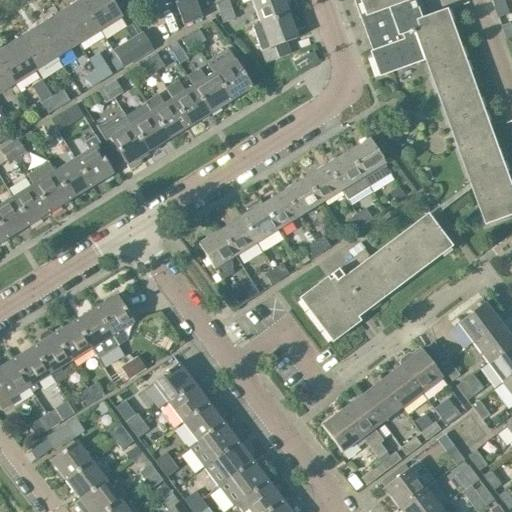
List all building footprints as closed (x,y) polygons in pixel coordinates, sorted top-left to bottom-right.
[(78,44),(99,31),(79,0),(59,13),(78,44)] [(79,0),(99,31),(121,17),(110,0),(79,0)] [(194,0),(181,0),(174,3),(183,25),(201,19),(194,0)] [(219,14),(232,10),(228,0),(225,0),(216,4),(219,14)] [(282,0),(257,0),(252,2),(260,26),(288,15),(282,0)] [(352,0),(371,51),(369,52),(378,77),(429,58),(488,223),(511,214),(511,192),(446,9),(426,16),(420,0),(352,0)] [(502,0),(491,0),(498,18),(508,15),(502,0)] [(235,19),(232,10),(219,14),(223,23),(235,19)] [(57,57),(78,44),(59,13),(37,27),(57,57)] [(260,26),(252,29),(261,52),(265,64),(290,55),(285,43),(297,39),(288,15),(260,26)] [(500,26),(505,39),(511,37),(507,23),(500,26)] [(35,71),(57,57),(37,27),(16,40),(35,71)] [(188,34),(196,46),(205,40),(197,28),(188,34)] [(123,68),(151,50),(141,34),(113,52),(123,68)] [(188,52),(196,46),(188,34),(180,39),(188,52)] [(0,61),(14,84),(35,71),(16,40),(0,50),(0,61)] [(206,62),(213,74),(213,73),(230,101),(252,87),(248,81),(235,60),(234,60),(228,49),(206,62)] [(147,60),(155,72),(164,66),(156,54),(147,60)] [(146,77),(155,72),(147,60),(139,65),(146,77)] [(0,92),(14,84),(0,61),(0,92)] [(105,63),(94,70),(101,81),(112,74),(105,63)] [(186,77),(192,86),(192,87),(209,114),(230,101),(213,73),(213,74),(205,78),(199,69),(186,77)] [(101,81),(94,70),(84,76),(91,88),(101,81)] [(106,85),(114,98),(123,93),(115,80),(106,85)] [(165,89),(172,99),(189,126),(209,114),(192,87),(184,91),(177,81),(165,89)] [(105,104),(114,98),(106,85),(97,91),(105,104)] [(35,93),(48,114),(59,107),(52,96),(50,98),(44,87),(35,93)] [(62,90),(52,96),(59,107),(69,101),(62,90)] [(145,102),(151,112),(150,112),(167,140),(189,126),(172,99),(163,104),(157,95),(145,102)] [(147,152),(130,125),(122,111),(97,126),(96,127),(105,142),(106,141),(110,139),(129,170),(140,164),(141,159),(140,157),(147,152)] [(147,152),(167,140),(150,112),(130,125),(147,152)] [(59,114),(50,119),(58,132),(66,127),(59,114)] [(58,132),(50,119),(41,125),(48,137),(58,132)] [(74,159),(91,187),(113,174),(96,147),(100,144),(95,136),(83,143),(88,150),(74,159)] [(9,145),(17,158),(25,153),(17,139),(9,145)] [(391,174),(384,163),(369,139),(347,152),(368,188),(391,174)] [(0,151),(8,164),(17,158),(9,145),(0,149),(0,151)] [(347,201),(368,188),(347,152),(326,165),(341,190),(347,201)] [(91,187),(74,159),(53,172),(71,199),(91,187)] [(26,176),(32,185),(33,184),(50,212),(71,199),(53,172),(48,162),(26,176)] [(341,190),(326,165),(304,178),(320,203),(341,190)] [(283,191),(298,217),(320,203),(304,178),(283,191)] [(28,226),(50,212),(33,184),(32,185),(11,198),(28,226)] [(398,187),(389,193),(396,203),(405,197),(398,187)] [(283,191),(261,205),(277,230),(298,217),(283,191)] [(0,225),(8,238),(28,226),(11,198),(0,204),(0,225)] [(249,213),(240,218),(256,243),(277,230),(261,205),(258,200),(246,208),(249,213)] [(364,209),(356,214),(362,225),(372,219),(364,209)] [(362,225),(356,214),(347,220),(354,231),(362,225)] [(234,256),(256,243),(240,218),(219,231),(234,256)] [(339,287),(332,278),(329,281),(326,278),(299,298),(331,342),(359,321),(356,318),(451,246),(430,219),(372,262),(364,251),(340,268),(349,280),(339,287)] [(231,258),(234,256),(219,231),(197,245),(213,270),(220,281),(232,273),(231,258)] [(314,242),(321,253),(330,247),(323,236),(314,242)] [(312,258),(321,253),(314,242),(305,247),(312,258)] [(272,269),(279,280),(288,274),(281,263),(272,269)] [(271,285),(279,280),(272,269),(264,275),(271,285)] [(337,269),(330,275),(336,282),(343,276),(337,269)] [(230,297),(237,308),(259,294),(252,283),(230,297)] [(116,295),(95,309),(112,336),(118,346),(128,340),(122,331),(134,323),(116,295)] [(457,323),(472,343),(499,323),(484,303),(457,323)] [(92,349),(112,336),(95,309),(74,321),(92,349)] [(71,362),(92,349),(74,321),(53,334),(71,362)] [(511,344),(511,340),(499,323),(472,343),(487,363),(511,344)] [(40,342),(32,347),(50,375),(52,380),(56,385),(65,380),(60,369),(71,362),(53,334),(52,335),(51,332),(47,332),(40,336),(39,340),(40,342)] [(433,341),(426,347),(437,361),(444,356),(433,341)] [(511,375),(511,344),(487,363),(502,383),(511,375)] [(32,347),(12,360),(29,388),(32,393),(39,389),(36,384),(50,375),(32,347)] [(421,350),(414,356),(411,353),(408,352),(400,358),(400,361),(402,364),(400,366),(421,392),(441,377),(421,350)] [(137,357),(128,362),(136,375),(145,370),(137,357)] [(9,400),(29,388),(12,360),(0,366),(0,410),(1,412),(12,405),(9,400)] [(459,375),(448,361),(441,366),(452,381),(459,375)] [(136,375),(128,362),(119,368),(127,381),(136,375)] [(178,364),(152,383),(167,402),(192,383),(178,364)] [(421,392),(400,366),(380,381),(400,408),(421,392)] [(511,375),(502,383),(511,396),(511,375)] [(464,380),(455,386),(466,401),(474,395),(464,380)] [(400,408),(380,381),(361,396),(381,422),(400,408)] [(88,389),(95,401),(104,396),(96,383),(88,389)] [(192,383),(167,402),(182,422),(207,403),(192,383)] [(87,406),(95,401),(88,389),(79,394),(87,406)] [(377,459),(378,459),(385,453),(379,444),(382,441),(372,429),(381,422),(361,396),(341,410),(361,437),(377,459)] [(478,401),(471,406),(481,421),(489,415),(478,401)] [(207,403),(182,422),(196,441),(222,422),(207,403)] [(439,418),(445,426),(460,415),(454,407),(439,418)] [(46,415),(53,427),(62,421),(55,409),(46,415)] [(341,452),(361,437),(341,410),(321,425),(341,452)] [(131,430),(142,421),(137,414),(126,423),(131,430)] [(36,437),(53,427),(46,415),(29,426),(36,437)] [(149,430),(142,421),(131,430),(138,439),(149,430)] [(511,421),(506,427),(496,435),(505,447),(511,441),(511,421)] [(196,441),(187,448),(202,468),(237,441),(222,422),(196,441)] [(420,433),(425,441),(440,429),(434,422),(420,433)] [(53,452),(76,438),(68,424),(45,438),(53,452)] [(115,441),(127,433),(121,425),(110,434),(115,441)] [(133,442),(127,433),(115,441),(122,450),(133,442)] [(400,448),(406,455),(420,445),(414,437),(400,448)] [(90,449),(85,453),(76,441),(50,461),(64,479),(90,460),(91,461),(96,458),(90,449)] [(237,441),(202,468),(217,487),(251,461),(237,441)] [(141,453),(136,446),(126,454),(131,461),(141,453)] [(464,460),(453,446),(445,452),(456,466),(464,460)] [(486,465),(475,450),(467,456),(478,470),(486,465)] [(386,470),(400,459),(395,452),(381,463),(386,470)] [(160,469),(172,460),(166,453),(155,461),(160,469)] [(79,499),(105,480),(91,461),(90,460),(64,479),(79,499)] [(178,469),(172,460),(160,469),(167,477),(178,469)] [(251,461),(217,487),(232,507),(235,505),(267,481),(251,461)] [(149,464),(138,473),(144,481),(156,472),(149,464)] [(479,480),(467,465),(460,471),(471,486),(479,480)] [(361,478),(366,486),(380,474),(375,467),(361,478)] [(410,467),(383,488),(399,508),(426,488),(410,467)] [(490,470),(482,476),(493,491),(501,484),(490,470)] [(156,472),(144,481),(150,489),(162,481),(156,472)] [(120,487),(114,492),(105,480),(79,499),(79,500),(75,503),(81,511),(102,511),(119,499),(120,500),(126,496),(120,487)] [(267,481),(235,505),(240,511),(245,511),(248,510),(249,511),(265,511),(281,500),(267,481)] [(493,500),(482,485),(475,491),(486,505),(493,500)] [(426,488),(399,508),(401,511),(434,511),(440,508),(426,488)] [(511,499),(505,490),(497,496),(508,510),(511,507),(511,499)] [(190,508),(201,499),(195,491),(184,500),(190,508)] [(128,511),(120,500),(119,499),(102,511),(128,511)] [(201,511),(207,508),(201,499),(190,508),(192,511),(201,511)] [(290,511),(281,500),(265,511),(290,511)] [(440,508),(434,511),(454,511),(455,511),(448,502),(440,508)] [(183,511),(185,511),(179,503),(168,511),(183,511)]
